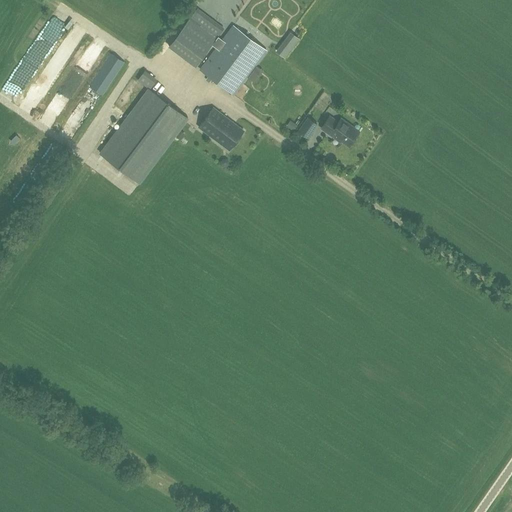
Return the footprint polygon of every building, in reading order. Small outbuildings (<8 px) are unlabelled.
[(190,19),(190,18),(169,47),(195,67),(217,39),(190,19)] [(235,94),(268,50),(235,26),(223,41),(219,37),(213,44),(218,48),(202,70),(235,94)] [(284,57),(291,48),(285,43),(278,53),(284,57)] [(89,60),(99,65),(102,60),(104,61),(107,56),(93,50),(89,60)] [(16,83),(25,88),(31,76),(23,71),(16,83)] [(148,73),(142,79),(152,88),(158,82),(148,73)] [(187,118),(149,89),(101,153),(139,182),(187,118)] [(229,150),(244,131),(213,107),(199,126),(229,150)] [(350,145),(359,131),(341,118),(338,122),(330,116),(321,128),(335,138),(337,136),(350,145)] [(309,138),(319,124),(307,117),(297,131),(309,138)] [(85,263),(98,272),(126,234),(114,225),(105,236),(98,231),(101,228),(93,222),(76,243),(84,249),(87,246),(94,252),(85,263)]
